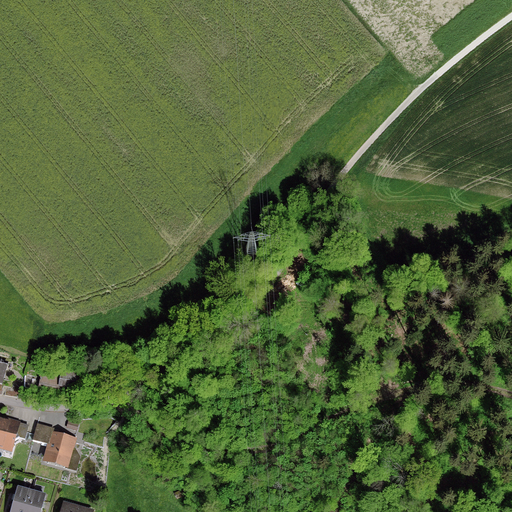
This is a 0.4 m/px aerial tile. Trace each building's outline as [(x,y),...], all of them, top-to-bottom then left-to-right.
[(53,372),(42,370),(40,382),(60,386),(60,383),(75,385),(78,372),(60,368),(60,370),(54,369),(53,372)] [(18,425),(2,420),(0,428),(0,448),(4,449),(6,447),(11,448),(13,442),(18,439),(15,434),(18,425)] [(49,434),(50,431),(35,427),(31,441),(46,445),(49,434)] [(52,435),(44,461),(66,467),(73,441),(52,435)] [(10,511),(24,511),(30,493),(17,489),(10,511)] [(39,511),(44,496),(30,493),(24,511),(39,511)]
